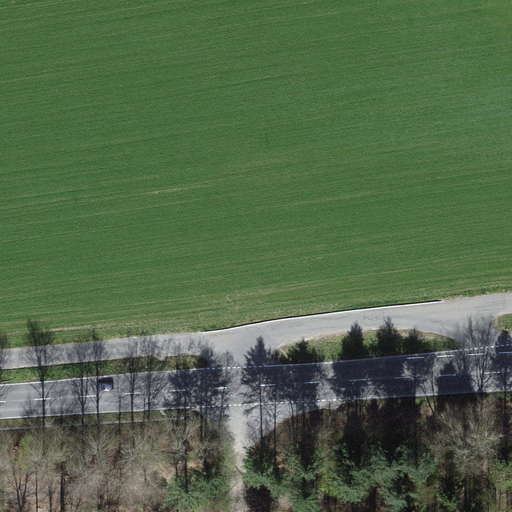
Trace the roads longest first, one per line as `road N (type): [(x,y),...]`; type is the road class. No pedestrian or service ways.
road 1 (track): [(0,486),(432,505),(511,492)]
road 2 (primary): [(0,401),(511,371)]
road 3 (track): [(240,511),(241,386)]
